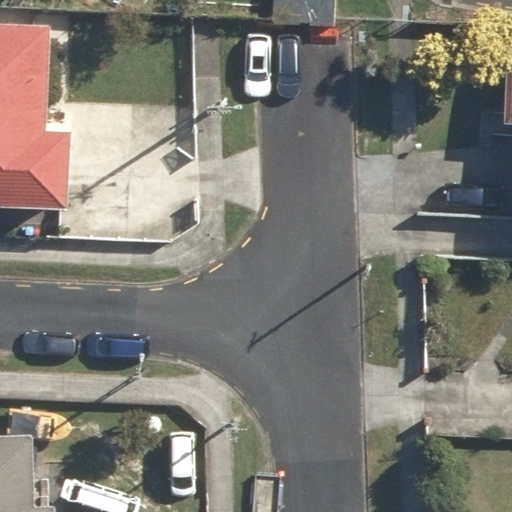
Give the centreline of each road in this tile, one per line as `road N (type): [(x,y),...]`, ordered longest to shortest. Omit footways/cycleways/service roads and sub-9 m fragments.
road 1 (residential): [(306,323),(0,310)]
road 2 (residential): [(306,323),(303,40)]
road 3 (residential): [(313,511),(306,323)]
